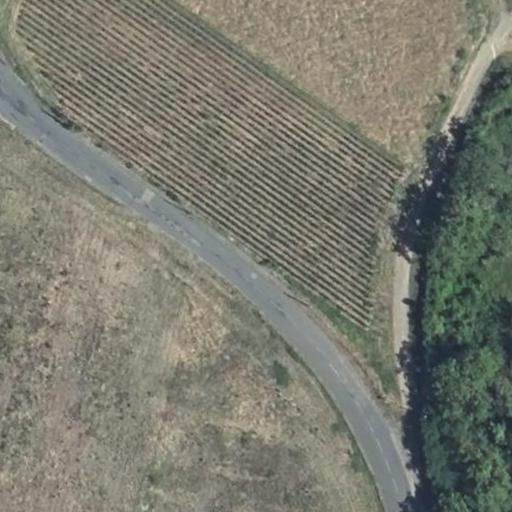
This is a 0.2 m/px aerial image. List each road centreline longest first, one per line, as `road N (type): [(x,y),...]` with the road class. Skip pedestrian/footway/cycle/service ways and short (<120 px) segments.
road 1 (tertiary): [(0,82),(41,125),(247,275),(366,421),(404,511)]
road 2 (track): [(511,25),(481,61),(429,170),(408,245),(402,323),(416,463),(403,500)]
